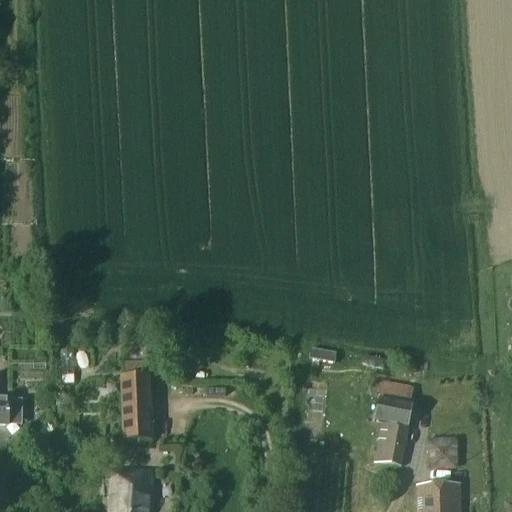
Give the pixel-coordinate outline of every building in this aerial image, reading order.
[(123,444),(151,443),(149,378),(121,380),(123,444)] [(382,385),(379,403),(375,424),(383,425),(375,465),(401,470),(413,410),(407,409),(410,390),(382,385)] [(22,402),(0,401),(0,427),(9,428),(10,423),(22,423),(22,402)] [(458,469),(457,439),(426,440),(426,470),(458,469)] [(106,475),(105,484),(111,484),(110,505),(109,511),(150,511),(151,511),(152,476),(111,474),(111,475),(106,475)] [(459,511),(459,487),(417,488),(417,511),(459,511)]
